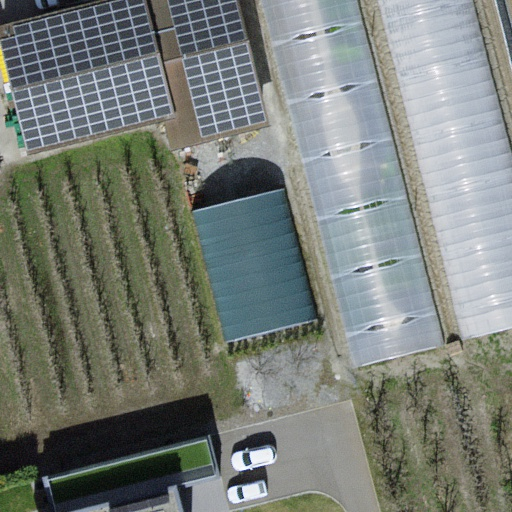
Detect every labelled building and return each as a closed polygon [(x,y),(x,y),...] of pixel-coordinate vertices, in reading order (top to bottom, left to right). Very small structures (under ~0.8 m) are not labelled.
[(227,0),(128,0),(0,34),(0,89),(17,162),(152,128),(163,160),(261,135),(227,0)] [(272,0),(348,355),(438,337),(365,0),(272,0)] [(385,0),(461,328),(511,316),(511,146),(478,0),(385,0)] [(232,333),(319,309),(282,177),(196,200),(232,333)] [(179,511),(174,487),(72,511),(179,511)]
